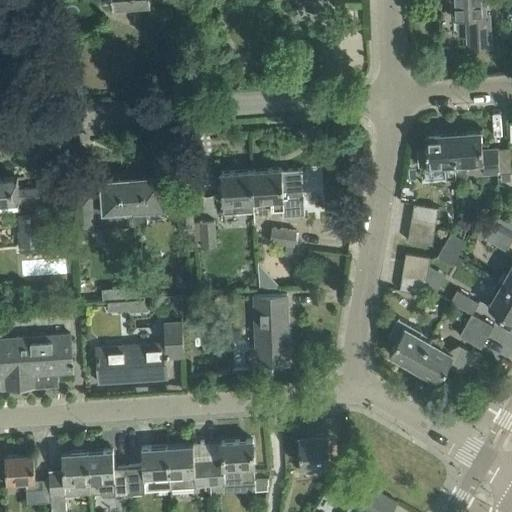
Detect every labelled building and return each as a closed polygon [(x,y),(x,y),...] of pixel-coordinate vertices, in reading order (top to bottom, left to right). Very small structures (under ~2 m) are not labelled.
[(452,0),(453,1),(451,1),(452,17),(467,16),(468,45),(490,44),(489,14),(485,14),(484,0),(452,0)] [(511,171),(510,146),(482,149),(481,130),(452,132),(456,177),(466,176),(465,162),(483,160),(483,164),(489,167),(497,166),(498,172),(511,172),(511,171)] [(456,177),(452,132),(425,133),(426,148),(418,149),(419,165),(444,163),(445,177),(456,177)] [(282,167),(251,169),(254,199),(271,198),(271,209),(284,208),(282,167)] [(254,199),(251,169),(220,171),(222,201),(223,211),(254,209),(254,199)] [(17,176),(0,176),(0,201),(18,200),(20,245),(40,244),(39,223),(37,206),(51,206),(50,171),(36,171),(36,186),(18,187),(17,176)] [(144,175),(131,176),(135,224),(147,223),(146,207),(163,206),(161,180),(144,181),(144,175)] [(135,224),(131,176),(118,177),(118,182),(101,184),(102,193),(92,193),(91,191),(73,192),(76,228),(135,224)] [(194,223),(192,196),(177,197),(178,224),(194,223)] [(413,202),(411,214),(436,218),(438,206),(413,202)] [(434,231),(436,218),(411,214),(409,227),(434,231)] [(511,223),(497,215),(491,226),(511,237),(511,223)] [(215,220),(201,221),(203,246),(217,245),(215,220)] [(58,222),(39,223),(40,244),(59,242),(58,222)] [(272,226),(270,240),(295,244),(297,230),(272,226)] [(511,238),(511,237),(491,226),(484,236),(506,249),(511,238)] [(432,243),(434,231),(409,227),(407,239),(432,243)] [(437,254),(451,262),(465,239),(451,231),(437,254)] [(405,251),(403,264),(428,268),(430,255),(405,251)] [(426,280),(428,268),(403,264),(401,276),(426,280)] [(511,286),(511,265),(508,272),(504,269),(499,279),(511,286)] [(426,280),(401,276),(399,288),(424,293),(426,280)] [(511,286),(499,279),(493,288),(497,290),(489,305),(511,318),(511,286)] [(138,285),(130,285),(130,296),(139,296),(138,285)] [(456,289),(450,300),(472,312),(473,313),(479,303),(456,289)] [(287,293),(254,294),(256,365),(268,364),(268,367),(273,366),(273,364),(289,364),(287,293)] [(166,357),(167,356),(184,355),(182,319),(181,294),(169,295),(170,302),(177,310),(178,319),(163,320),(165,340),(95,345),(98,381),(167,376),(166,357)] [(148,310),(147,297),(107,299),(108,310),(128,309),(128,311),(148,310)] [(494,325),(473,313),(472,312),(466,323),(488,336),(494,325)] [(414,366),(431,335),(400,318),(389,337),(396,340),(389,352),(414,366)] [(70,332),(1,336),(0,323),(0,375),(1,375),(1,384),(6,383),(6,387),(35,385),(34,373),(42,372),(42,380),(57,379),(57,371),(73,370),(72,363),(74,363),(73,359),(72,359),(70,332)] [(488,336),(466,323),(460,333),(482,346),(488,336)] [(451,347),(449,350),(438,344),(440,341),(431,335),(414,366),(438,380),(447,364),(459,371),(471,350),(459,343),(451,347)] [(328,432),(299,435),(301,469),(311,468),(310,465),(330,464),(328,432)] [(254,464),(253,438),(221,440),(222,457),(209,458),(211,483),(224,482),(224,490),(254,488),(254,490),(267,489),(267,486),(268,486),(268,478),(254,479),(253,464),(254,464)] [(211,483),(209,458),(194,459),(193,442),(167,443),(170,486),(194,484),(211,483)] [(170,486),(167,443),(141,445),(142,462),(128,463),(130,489),(146,488),(170,486)] [(130,489),(128,463),(114,464),(113,447),(87,449),(90,492),(130,489)] [(90,492),(87,449),(61,450),(62,468),(48,469),(49,477),(51,500),(52,511),(67,510),(66,494),(90,492)] [(51,500),(49,477),(35,478),(33,452),(5,454),(7,481),(26,480),(27,501),(51,500)] [(367,511),(364,510),(376,489),(354,476),(342,497),(351,503),(345,511),(367,511)]
